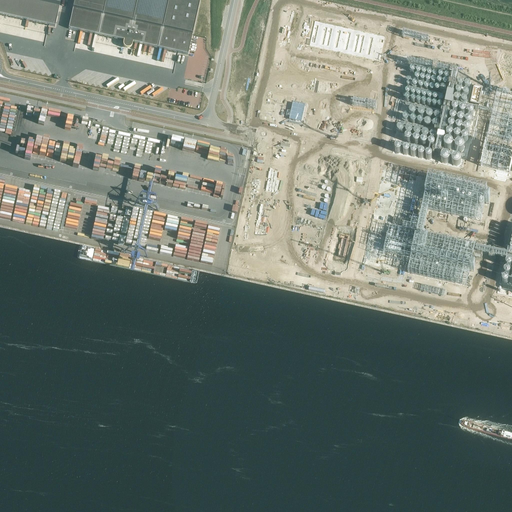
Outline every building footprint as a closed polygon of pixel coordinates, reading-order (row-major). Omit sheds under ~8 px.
[(0,0),(0,14),(3,16),(6,16),(9,17),(15,18),(21,20),(27,21),(34,22),(36,23),(40,24),(46,25),(48,26),(55,27),(60,0),(0,0)] [(199,0),(74,0),(68,29),(79,31),(81,32),(86,33),(88,34),(91,34),(96,35),(101,36),(105,37),(108,38),(110,38),(115,39),(120,41),(123,41),(123,42),(123,44),(123,46),(123,47),(125,49),(126,49),(128,49),(130,49),(131,48),(132,46),(132,44),(133,43),(136,44),(141,45),(146,46),(148,47),(151,47),(155,48),(160,49),(165,50),(168,51),(170,51),(175,53),(178,53),(188,55),(192,35),(199,0)] [(301,18),(296,43),(380,61),(386,37),(301,18)] [(511,68),(506,68),(501,94),(511,96),(511,68)] [(511,104),(494,101),(478,176),(511,183),(511,177),(511,104)] [(0,128),(13,129),(16,105),(10,105),(10,107),(3,106),(0,128)] [(340,106),(336,124),(361,130),(365,112),(340,106)] [(72,129),(84,132),(87,119),(68,115),(68,117),(61,116),(61,113),(42,109),(42,111),(29,108),(26,118),(33,120),(33,122),(45,125),(47,118),(54,119),(52,126),(58,128),(59,123),(73,126),(72,129)] [(182,147),(184,140),(172,137),(170,144),(182,147)] [(26,151),(38,154),(40,146),(41,143),(28,140),(26,151)] [(59,153),(61,145),(48,142),(45,156),(58,159),(58,157),(64,159),(65,154),(59,153)] [(222,150),(210,147),(209,147),(197,144),(195,151),(220,157),(222,150)] [(276,153),(264,206),(287,211),(300,156),(292,154),(293,153),(284,151),(283,155),(276,153)] [(123,165),(120,175),(132,178),(135,168),(123,165)] [(176,169),(175,176),(187,177),(188,170),(176,169)] [(148,170),(146,181),(158,184),(161,173),(148,170)] [(365,266),(360,289),(471,316),(499,200),(499,197),(382,172),(361,265),(365,266)] [(213,187),(215,177),(209,176),(209,178),(202,177),(200,186),(207,187),(207,185),(213,187)]
